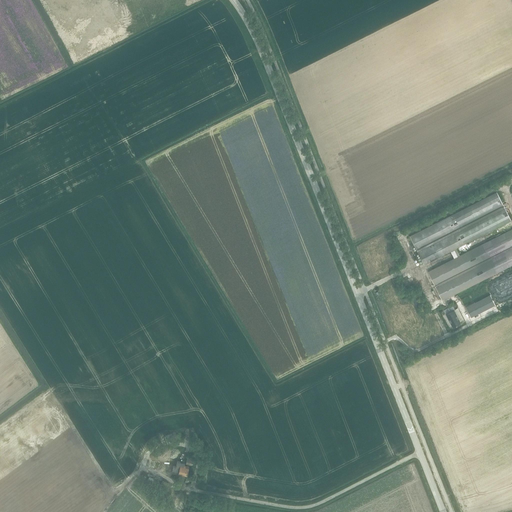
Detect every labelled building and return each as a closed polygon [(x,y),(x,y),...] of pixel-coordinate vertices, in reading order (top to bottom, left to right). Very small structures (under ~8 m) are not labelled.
[(444,254),(450,251),(454,258),(428,272),(442,300),(511,264),(511,229),(460,256),(456,248),(511,220),(497,192),(410,236),(424,264),(429,262),(444,254)] [(511,278),(499,284),(504,294),(509,292),(509,293),(511,291),(511,289),(511,278)] [(495,304),(490,293),(466,305),(471,316),(495,304)] [(446,314),(452,326),(460,322),(454,310),(446,314)] [(158,391),(132,408),(142,423),(145,421),(146,424),(169,408),(158,391)] [(126,413),(124,407),(126,406),(124,401),(117,404),(121,415),(126,413)] [(139,430),(134,433),(137,438),(142,435),(139,430)] [(173,466),(172,472),(180,475),(187,476),(189,466),(184,464),(185,463),(177,461),(176,467),(173,466)]
